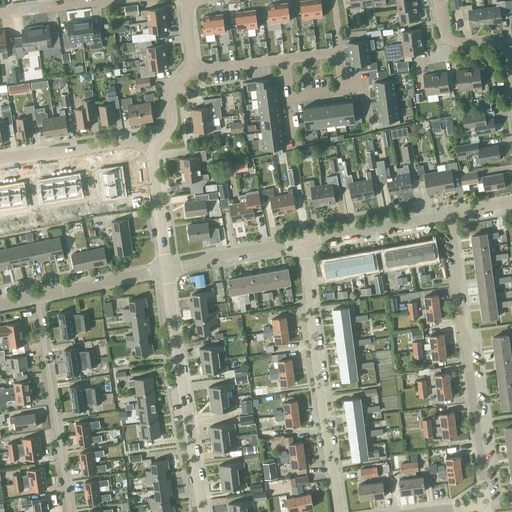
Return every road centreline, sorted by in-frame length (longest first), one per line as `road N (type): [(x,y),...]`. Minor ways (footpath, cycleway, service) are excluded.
road 1 (residential): [(487,503),(448,213)]
road 2 (residential): [(338,511),(304,247)]
road 3 (residential): [(204,511),(166,269)]
road 4 (residential): [(68,511),(35,297)]
road 5 (residential): [(0,158),(135,144),(152,150)]
road 6 (residential): [(435,0),(446,38),(503,46),(511,98)]
road 7 (residential): [(304,247),(320,236),(448,213)]
road 8 (residential): [(166,269),(286,242),(304,247)]
road 9 (residential): [(35,297),(166,269)]
road 10 (residential): [(166,269),(152,150)]
